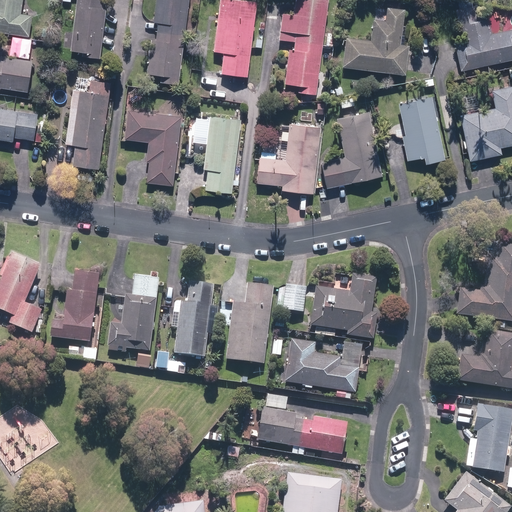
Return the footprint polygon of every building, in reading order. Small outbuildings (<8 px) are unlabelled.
[(0,0),(0,31),(29,36),(33,14),(22,12),(23,0),(0,0)] [(109,0),(76,0),(69,53),(101,57),(109,0)] [(190,0),(157,0),(155,22),(159,23),(157,40),(152,40),(148,81),(181,85),(190,0)] [(258,2),(245,0),(219,0),(212,51),(224,53),(221,72),(248,76),(258,2)] [(330,0),(295,0),(294,14),(283,12),(279,40),(290,41),(285,84),(299,86),(298,91),(318,94),(330,0)] [(348,37),(344,68),(406,75),(410,45),(400,44),(405,9),(376,5),(372,40),(348,37)] [(455,42),(462,71),(511,59),(511,29),(492,33),(488,13),(478,15),(476,5),(457,9),(463,40),(455,42)] [(0,86),(30,91),(35,60),(0,54),(0,86)] [(96,65),(95,75),(117,77),(118,67),(96,65)] [(73,164),(100,168),(112,83),(91,80),(90,91),(74,89),(66,144),(76,145),(73,164)] [(496,107),(460,115),(470,162),(503,155),(501,147),(511,144),(511,85),(493,89),(496,107)] [(434,96),(400,103),(406,134),(402,135),(407,160),(425,157),(426,163),(446,160),(434,96)] [(41,113),(0,107),(0,140),(36,145),(41,113)] [(183,116),(128,109),(124,139),(150,143),(147,161),(150,162),(148,182),(173,185),(183,116)] [(370,112),(338,118),(346,156),(322,161),(327,187),(383,177),(370,112)] [(242,119),(210,115),(203,169),(209,170),(206,189),(232,193),(242,119)] [(322,126),(290,123),(286,160),(261,157),(258,183),(283,185),(282,190),(314,194),(322,126)] [(459,287),(456,313),(511,319),(511,243),(490,241),(485,284),(481,284),(481,290),(459,287)] [(43,308),(26,302),(42,264),(13,252),(0,282),(0,308),(14,314),(11,322),(34,331),(43,308)] [(51,319),(50,335),(92,340),(99,272),(75,269),(73,289),(68,288),(65,320),(51,319)] [(377,276),(353,272),(350,290),(316,285),(311,324),(344,329),(344,333),(374,338),(378,312),(372,311),(377,276)] [(111,321),(108,345),(153,350),(161,277),(134,274),(132,293),(125,292),(122,323),(111,321)] [(179,300),(174,352),(206,355),(213,283),(189,280),(187,301),(179,300)] [(233,299),(226,358),(264,363),(273,285),(246,282),(244,300),(233,299)] [(305,287),(279,285),(277,310),(303,312),(305,287)] [(461,353),(457,379),(511,387),(511,333),(489,329),(485,354),(481,353),(480,356),(461,353)] [(284,337),(274,336),(272,354),(282,355),(284,337)] [(291,338),(284,380),(354,391),(362,343),(344,340),(341,355),(314,351),(315,341),(291,338)] [(98,347),(84,346),(83,357),(97,358),(98,347)] [(153,355),(137,354),(136,366),(152,367),(153,355)] [(180,362),(160,360),(159,370),(179,372),(180,362)] [(511,419),(511,408),(477,403),(466,466),(503,472),(511,419)] [(348,421),(263,406),(257,438),(342,453),(348,421)] [(337,511),(341,476),(286,471),(281,511),(206,511),(204,500),(152,511),(337,511)] [(506,511),(511,505),(511,504),(467,471),(444,500),(457,509),(454,511),(506,511)]
